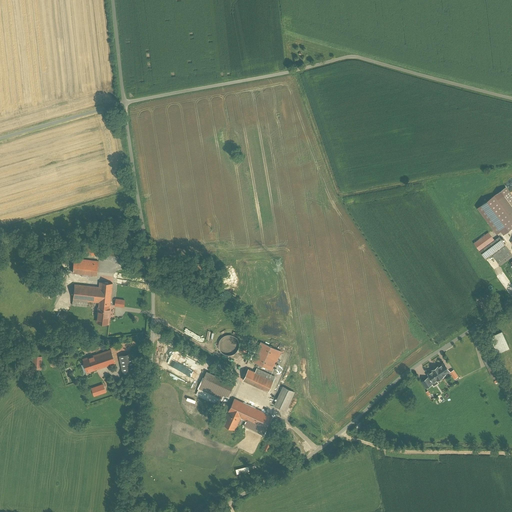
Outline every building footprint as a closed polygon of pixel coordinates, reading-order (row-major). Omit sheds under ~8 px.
[(511,194),(510,192),(498,200),(511,219),(511,194)] [(500,267),(511,259),(511,253),(500,237),(480,251),(487,261),(493,256),(500,267)] [(122,246),(108,243),(105,260),(125,264),(127,251),(121,250),(122,246)] [(100,247),(76,245),(76,255),(100,257),(100,247)] [(99,262),(74,260),(73,274),(97,276),(99,262)] [(109,325),(113,285),(100,283),(99,287),(74,285),(72,308),(88,309),(89,302),(99,303),(97,323),(109,325)] [(125,301),(117,299),(116,306),(124,308),(125,301)] [(282,352),(261,342),(252,361),(273,371),(282,352)] [(88,372),(115,363),(110,351),(84,359),(88,372)] [(136,374),(132,354),(119,357),(124,377),(136,374)] [(428,378),(431,383),(436,380),(437,380),(443,376),(443,375),(449,371),(444,363),(439,367),(438,366),(432,370),(433,371),(428,374),(430,377),(428,378)] [(274,380),(250,369),(243,383),(268,394),(274,380)] [(454,370),(450,373),(455,379),(458,377),(454,370)] [(230,383),(207,373),(200,390),(223,399),(230,383)] [(432,384),(431,383),(428,378),(422,381),(426,387),(432,384)] [(95,397),(106,393),(104,385),(92,389),(95,397)] [(296,393),(283,387),(275,405),(287,411),(296,393)] [(272,417),(235,400),(224,425),(236,431),(241,419),(247,422),(245,427),(264,435),(272,417)]
